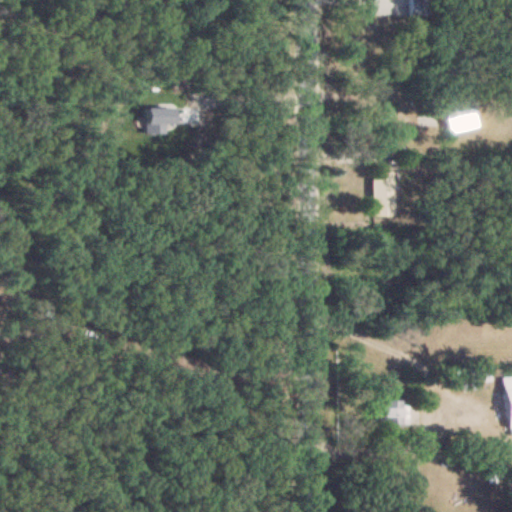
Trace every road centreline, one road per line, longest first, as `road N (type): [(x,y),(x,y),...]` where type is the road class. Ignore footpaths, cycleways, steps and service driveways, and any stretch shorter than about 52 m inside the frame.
road 1 (tertiary): [(290,0),(291,511)]
road 2 (track): [(290,306),(406,357),(435,386),(420,445)]
road 3 (track): [(511,465),(443,447),(290,438)]
